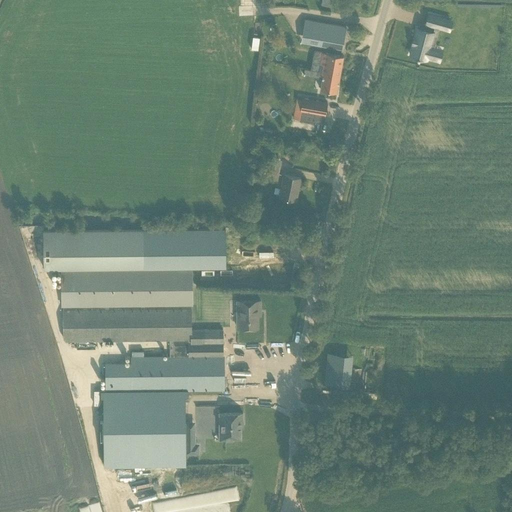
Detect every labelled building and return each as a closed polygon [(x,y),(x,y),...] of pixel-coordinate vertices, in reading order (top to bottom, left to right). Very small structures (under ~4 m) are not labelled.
[(432,26),(445,30),(448,20),(434,16),(432,26)] [(305,20),(301,42),(310,43),(320,45),(329,46),(342,49),(346,27),(333,24),(305,20)] [(409,45),(410,45),(407,55),(423,59),(424,57),(429,58),(432,48),(427,46),(431,32),(415,28),(412,36),(411,36),(409,45)] [(259,37),(253,36),(251,48),(258,49),(259,37)] [(336,92),(343,56),(322,52),(320,63),(313,62),(312,70),(311,70),(310,76),(320,77),(320,75),(323,76),(320,89),(336,92)] [(296,109),(294,118),(316,122),(317,114),(325,116),(327,103),(303,98),(303,99),(301,109),(296,109)] [(266,177),(276,179),(279,165),(269,163),(266,177)] [(279,197),(286,198),(296,200),(300,178),(284,174),(279,197)] [(143,230),(43,231),(44,269),(144,268),(225,267),(224,229),(143,230)] [(186,466),(185,391),(223,390),(223,330),(191,330),(191,306),(192,306),(192,269),(62,271),(63,341),(169,340),(169,357),(131,357),(131,363),(105,363),(106,467),(186,466)] [(237,301),(237,318),(237,328),(258,328),(258,310),(260,310),(260,301),(237,301)] [(326,352),(325,385),(352,386),(353,353),(326,352)] [(219,413),(219,424),(223,424),(223,440),(233,440),(233,438),(241,438),(241,422),(243,422),(243,413),(219,413)] [(186,432),(186,453),(193,453),(193,445),(195,445),(195,432),(186,432)] [(182,499),(157,503),(157,509),(183,505),(182,499)]
